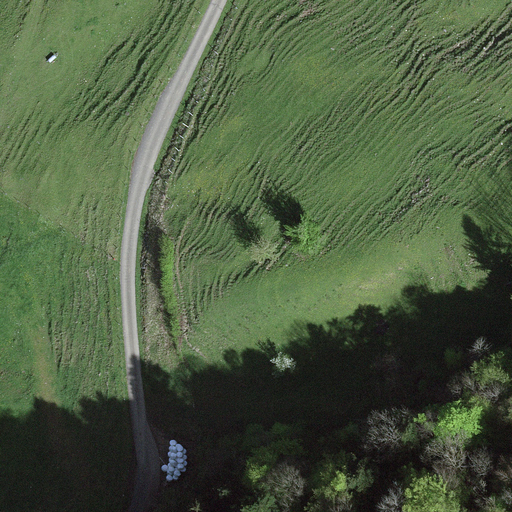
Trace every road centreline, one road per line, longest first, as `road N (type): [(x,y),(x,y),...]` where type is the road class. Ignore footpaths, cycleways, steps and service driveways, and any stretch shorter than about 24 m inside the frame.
road 1 (unclassified): [(217,0),(137,187),(130,331),(142,470),(132,511)]
road 2 (track): [(0,124),(42,0)]
